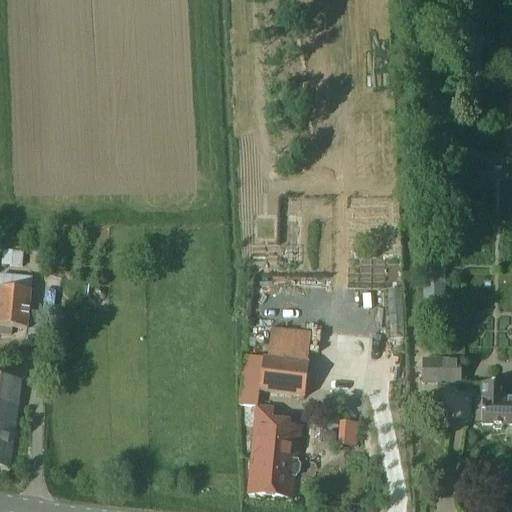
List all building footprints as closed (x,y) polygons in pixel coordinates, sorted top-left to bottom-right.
[(23,254),(3,252),(1,266),(22,268),(23,254)] [(0,328),(27,331),(32,280),(0,277),(0,280),(0,328)] [(446,279),(423,279),(423,304),(446,303),(446,279)] [(343,307),(343,319),(369,320),(369,309),(343,307)] [(292,500),(294,479),(296,479),(296,478),(300,475),(300,467),(298,463),(302,430),(272,426),(274,409),(258,407),(259,394),(305,399),(309,366),(246,357),(238,407),(255,409),(248,496),(292,500)] [(424,362),(423,386),(437,386),(461,386),(462,362),(438,362),(424,362)] [(0,467),(9,469),(20,384),(0,380),(0,467)] [(511,401),(506,402),(507,386),(483,386),(483,401),(476,401),(476,425),(482,425),(482,427),(492,427),(494,431),(501,431),(504,428),(511,427),(511,401)] [(356,448),(358,425),(340,424),(338,447),(356,448)]
